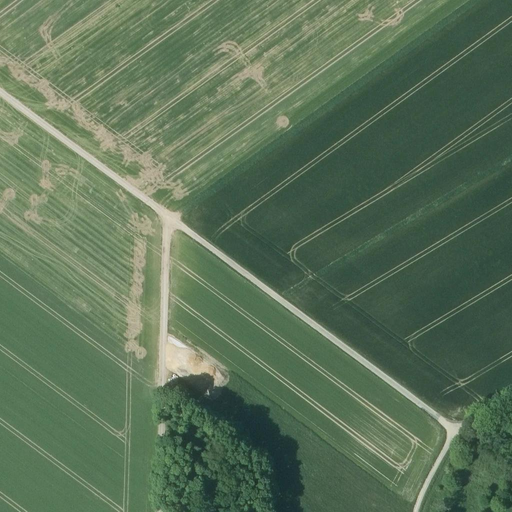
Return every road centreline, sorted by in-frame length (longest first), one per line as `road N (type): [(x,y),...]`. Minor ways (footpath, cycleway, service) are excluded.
road 1 (track): [(0,92),(456,431)]
road 2 (track): [(167,217),(158,511)]
road 3 (track): [(415,511),(456,431),(511,398)]
